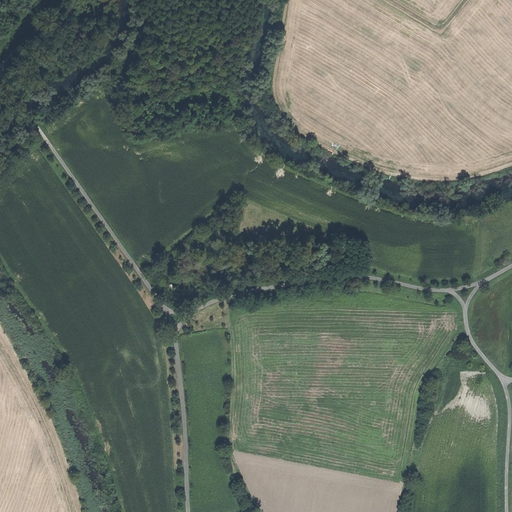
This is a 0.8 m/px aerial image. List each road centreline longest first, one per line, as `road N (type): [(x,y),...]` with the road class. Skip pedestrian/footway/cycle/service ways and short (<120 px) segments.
road 1 (track): [(188,511),(170,326),(180,314),(212,297),(342,272),(449,289),(477,285)]
road 2 (track): [(0,70),(170,326)]
road 3 (track): [(502,379),(507,511)]
